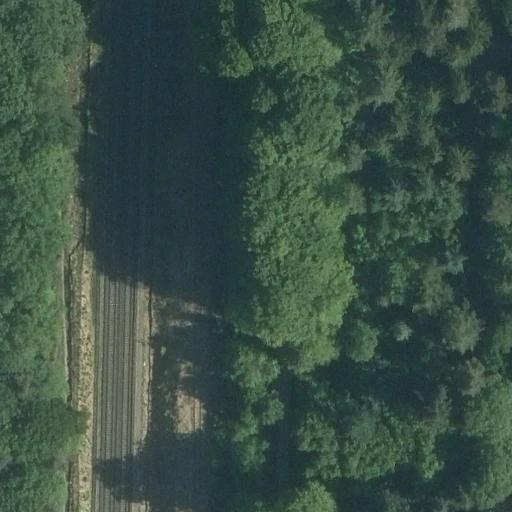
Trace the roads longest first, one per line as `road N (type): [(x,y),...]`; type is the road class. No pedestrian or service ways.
road 1 (track): [(283,511),(287,0)]
road 2 (track): [(473,511),(479,46)]
road 3 (track): [(479,46),(260,42)]
